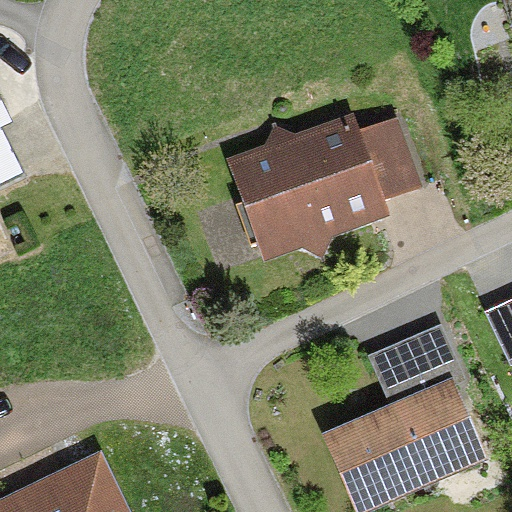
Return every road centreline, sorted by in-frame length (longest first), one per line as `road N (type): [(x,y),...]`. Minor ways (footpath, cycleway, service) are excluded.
road 1 (residential): [(199,380),(69,102),(68,26),(80,0)]
road 2 (residential): [(511,229),(199,380)]
road 3 (residential): [(263,511),(199,380)]
